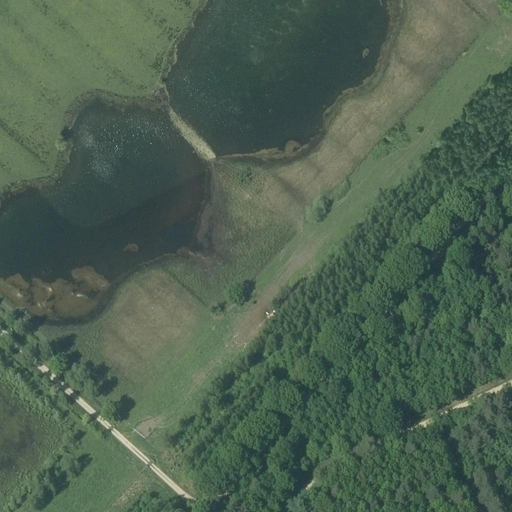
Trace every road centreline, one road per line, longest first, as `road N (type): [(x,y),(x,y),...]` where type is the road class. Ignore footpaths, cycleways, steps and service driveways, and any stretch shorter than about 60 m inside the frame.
road 1 (track): [(511,166),(257,454)]
road 2 (track): [(0,328),(199,511)]
road 3 (track): [(288,511),(322,475),(511,383)]
